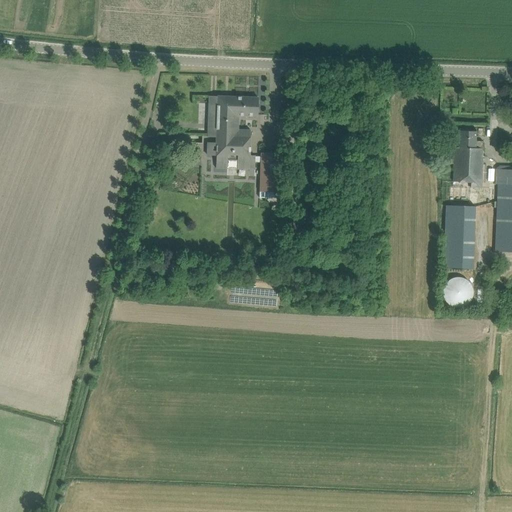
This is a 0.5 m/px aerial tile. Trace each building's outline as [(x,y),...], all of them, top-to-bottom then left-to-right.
[(207,137),(220,137),(223,137),(223,125),(230,125),(231,97),(217,96),(209,96),(208,124),(211,124),(211,129),(208,129),(207,137)] [(223,137),(220,137),(220,143),(207,142),(207,155),(216,156),(216,168),(227,168),(227,160),(237,160),(237,169),(254,169),(254,162),(255,157),(255,156),(250,155),(250,144),(246,144),(246,138),(250,138),(250,130),(235,129),(235,116),(257,117),(258,97),(231,97),(230,125),(223,125),(223,137)] [(455,128),(454,138),(452,183),(470,184),(470,188),(481,188),(483,151),(483,141),(475,141),(475,131),(469,131),(469,129),(455,128)] [(260,162),(259,191),(259,198),(260,198),(260,191),(280,192),(280,198),(281,198),(281,192),(283,153),(261,153),(261,157),(255,157),(254,162),(260,162)] [(511,170),(498,170),(496,251),(511,251),(511,170)] [(445,205),(443,268),(473,269),(475,206),(445,205)] [(452,277),(444,300),(465,307),(473,284),(452,277)]
